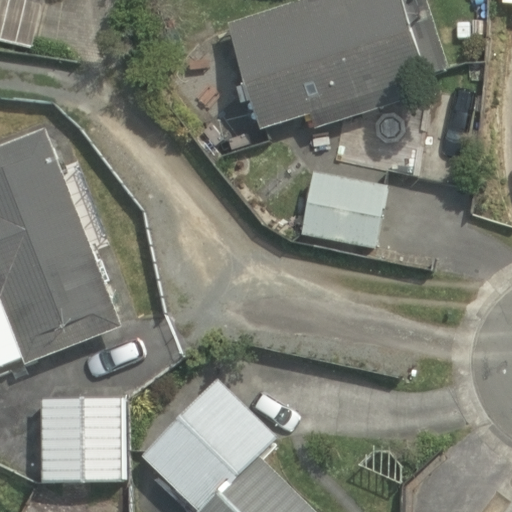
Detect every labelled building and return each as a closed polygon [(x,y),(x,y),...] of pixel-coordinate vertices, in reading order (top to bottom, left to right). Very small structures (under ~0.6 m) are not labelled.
[(0,0),(0,39),(34,49),(45,0),(0,0)] [(450,66),(429,0),(290,0),(229,21),(263,129),(312,112),(317,129),(432,90),(427,73),(450,66)] [(125,325),(46,126),(0,144),(0,365),(22,357),(26,364),(125,325)] [(305,234),(376,248),(388,185),(317,171),(305,234)] [(321,511),(261,453),(279,434),(221,378),(144,456),(199,510),(196,511),(321,511)] [(129,482),(127,395),(42,396),(43,483),(129,482)]
